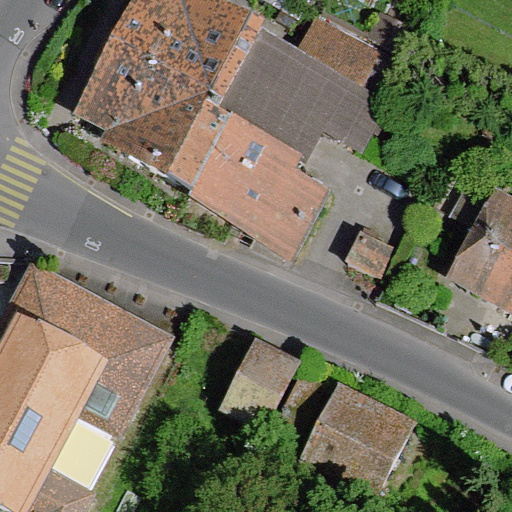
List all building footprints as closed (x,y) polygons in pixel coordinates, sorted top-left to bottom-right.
[(294,55),(182,0),(136,0),(77,109),(110,125),(102,138),(186,187),(183,192),(292,254),(326,192),(290,173),(316,126),(357,148),(400,63),(316,19),(294,55)] [(511,213),(492,203),(450,280),(511,313),(511,213)] [(379,280),(393,251),(358,234),(344,263),(379,280)] [(0,383),(0,508),(7,511),(92,511),(98,501),(91,497),(117,448),(81,429),(87,419),(123,438),(171,345),(39,275),(6,337),(20,345),(0,383)] [(293,373),(250,351),(218,412),(262,434),(293,373)] [(307,456),(337,397),(298,378),(270,439),(307,456)] [(410,434),(337,397),(307,456),(302,466),(375,503),(410,434)]
